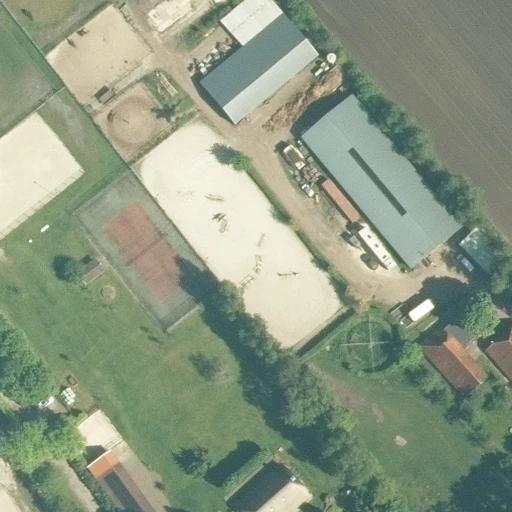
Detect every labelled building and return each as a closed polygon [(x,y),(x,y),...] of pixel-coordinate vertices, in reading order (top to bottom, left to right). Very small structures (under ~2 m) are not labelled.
[(285,14),(198,81),(232,125),(319,58),(285,14)] [(302,141),(410,271),(460,230),(351,99),(302,141)] [(311,191),(343,229),(359,215),(327,177),(311,191)] [(458,247),(470,259),(487,242),(475,230),(458,247)] [(511,273),(484,246),(470,259),(499,288),(511,275),(511,273)] [(95,261),(75,276),(85,288),(104,273),(95,261)] [(417,349),(427,360),(458,396),(463,401),(486,381),(481,375),(462,354),(480,338),(469,325),(467,324),(450,339),(440,328),(417,349)] [(511,331),(485,354),(511,385),(511,384),(511,331)] [(153,511),(120,467),(95,484),(116,511),(153,511)] [(292,511),(309,497),(282,467),(237,508),(240,511),(292,511)]
